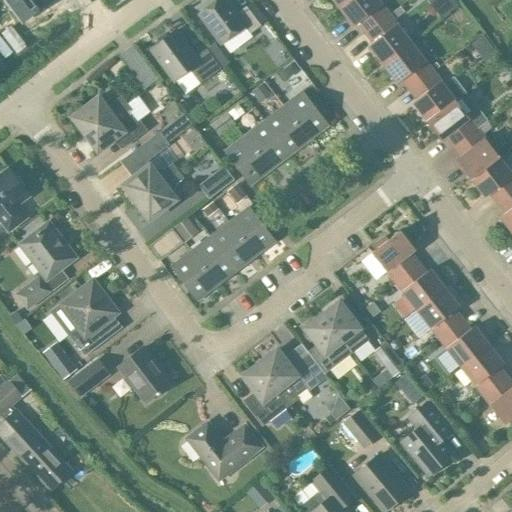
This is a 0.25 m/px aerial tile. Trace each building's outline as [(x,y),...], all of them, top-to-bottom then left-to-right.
[(9,0),(25,21),(41,9),(39,7),(48,0),(9,0)] [(236,13),(226,0),(216,0),(199,13),(222,44),(245,27),(250,33),(266,21),(252,2),(236,13)] [(332,0),(339,8),(349,0),(332,0)] [(378,0),(349,0),(339,8),(354,27),(361,21),(369,31),(390,15),(378,0)] [(461,5),(456,0),(441,0),(451,12),(461,5)] [(390,15),(369,31),(376,41),(369,47),(383,65),(411,43),(390,15)] [(191,69),(201,83),(221,68),(209,52),(207,49),(195,58),(175,31),(151,49),(175,81),(191,69)] [(411,43),(383,65),(398,84),(405,78),(413,88),(433,72),(411,43)] [(158,79),(133,46),(120,55),(145,89),(158,79)] [(228,63),(219,51),(213,56),(221,68),(228,63)] [(433,72),(413,88),(420,98),(412,103),(427,122),(466,92),(454,76),(443,85),(433,72)] [(303,92),(283,107),(309,141),(329,126),(303,92)] [(466,92),(427,122),(441,141),(449,135),(456,145),(487,121),(487,122),(488,121),(466,92)] [(72,117),(85,135),(127,103),(122,96),(114,102),(106,101),(104,102),(99,96),(72,117)] [(127,103),(85,135),(98,152),(115,140),(122,149),(147,130),(140,120),(138,122),(130,112),(133,110),(127,103)] [(283,107),(264,121),(290,156),(309,141),(283,107)] [(191,123),(183,113),(169,124),(177,134),(191,123)] [(220,136),(236,124),(227,113),(211,124),(220,136)] [(264,121),(244,136),(270,170),(290,156),(264,121)] [(487,121),(456,145),(464,155),(456,160),(471,179),(499,157),(482,135),(492,128),(487,122),(487,121)] [(138,148),(148,161),(169,144),(159,132),(138,148)] [(270,170),(244,136),(225,151),(251,185),(270,170)] [(511,174),(499,157),(471,179),(485,198),(493,192),(500,202),(511,192),(511,174)] [(150,164),(123,185),(136,202),(178,171),(173,164),(165,169),(157,169),(155,170),(150,164)] [(201,183),(211,196),(234,179),(225,166),(201,183)] [(17,205),(28,196),(8,169),(0,175),(0,218),(9,230),(26,217),(17,205)] [(178,171),(136,202),(150,220),(177,200),(173,194),(174,192),(176,184),(184,178),(178,171)] [(511,192),(500,202),(508,212),(500,218),(511,233),(511,192)] [(249,207),(229,222),(256,256),(275,242),(267,232),(272,228),(265,220),(261,223),(249,207)] [(229,222),(210,237),(236,271),(256,256),(229,222)] [(20,244),(41,271),(36,275),(38,277),(16,294),(28,310),(52,291),(45,281),(76,258),(49,223),(20,244)] [(372,247),(375,250),(372,253),(395,282),(415,266),(408,256),(415,250),(400,231),(388,240),(385,236),(372,247)] [(210,237),(191,251),(217,286),(236,271),(210,237)] [(191,251),(171,266),(198,300),(217,286),(191,251)] [(415,266),(395,282),(417,310),(445,288),(431,269),(423,275),(415,266)] [(114,335),(123,328),(113,315),(117,312),(93,280),(61,304),(79,328),(70,335),(85,356),(114,335)] [(445,288),(417,310),(439,338),(459,322),(452,313),(459,307),(445,288)] [(340,301),(322,314),(352,354),(370,340),(340,301)] [(322,314),(305,328),(322,351),(312,358),(325,374),(352,354),(322,314)] [(17,324),(24,333),(32,328),(24,318),(17,324)] [(459,322),(439,338),(461,367),(489,345),(475,326),(467,332),(459,322)] [(489,345),(461,367),(475,386),(478,383),(481,387),(494,377),(491,373),(503,364),(489,345)] [(171,383),(144,347),(118,367),(145,402),(171,383)] [(277,349),(260,362),(292,404),(300,398),(298,396),(307,389),(309,391),(327,377),(325,374),(312,358),(295,371),(277,349)] [(51,361),(64,379),(77,369),(64,351),(51,361)] [(81,397),(111,375),(98,358),(68,380),(81,397)] [(404,368),(398,360),(380,373),(386,381),(404,368)] [(260,362),(242,375),(260,398),(248,407),(263,426),(292,404),(260,362)] [(5,383),(0,387),(0,415),(1,416),(31,389),(17,373),(5,383)] [(511,388),(490,405),(505,424),(511,418),(511,388)] [(337,393),(326,402),(335,414),(346,405),(337,393)] [(407,418),(415,428),(400,440),(428,475),(453,454),(443,442),(454,433),(428,401),(407,418)] [(343,424),(364,449),(380,436),(359,411),(358,411),(355,407),(342,418),(346,422),(343,424)] [(26,420),(4,440),(49,488),(72,470),(26,420)] [(218,480),(261,448),(244,426),(222,442),(207,423),(186,439),(218,480)] [(354,475),(384,511),(409,491),(379,454),(354,475)] [(331,466),(312,481),(328,500),(312,511),(348,511),(344,507),(356,497),(331,466)] [(247,493),(260,509),(274,497),(261,481),(247,493)]
